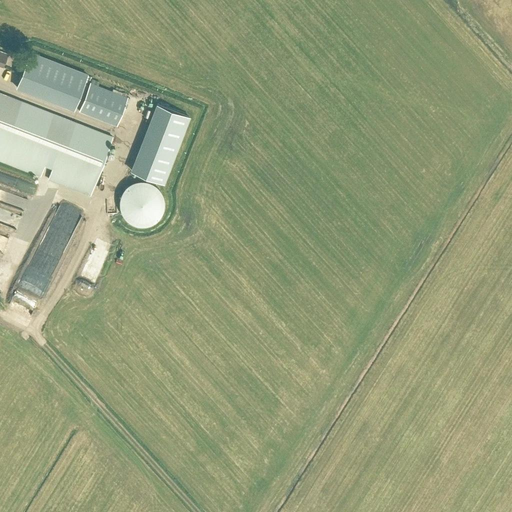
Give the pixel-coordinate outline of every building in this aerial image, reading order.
[(16,86),(73,108),(87,73),(30,52),(16,86)] [(90,83),(79,111),(116,125),(126,98),(124,97),(118,94),(111,92),(90,83)] [(0,159),(39,175),(43,164),(44,165),(51,167),(47,178),(48,178),(89,195),(111,138),(112,136),(0,92),(0,159)] [(157,104),(131,169),(163,182),(188,116),(157,104)] [(118,200),(118,202),(119,206),(119,207),(120,209),(120,211),(121,212),(123,215),(124,217),(126,218),(127,219),(129,221),(131,222),(133,223),(136,223),(139,224),(140,224),(143,224),(145,224),(147,223),(149,223),(154,220),(157,217),(158,216),(160,214),(160,213),(162,211),(163,209),(163,206),(163,205),(163,202),(163,200),(163,198),(163,196),(161,191),(159,188),(158,186),(156,185),(154,183),(152,182),(151,182),(150,181),(148,180),(146,180),(144,179),(141,179),(139,179),(137,179),(135,180),(132,180),(130,181),(128,183),(127,184),(125,186),(123,187),(122,190),(121,191),(120,193),(119,195),(119,198),(118,200)]
